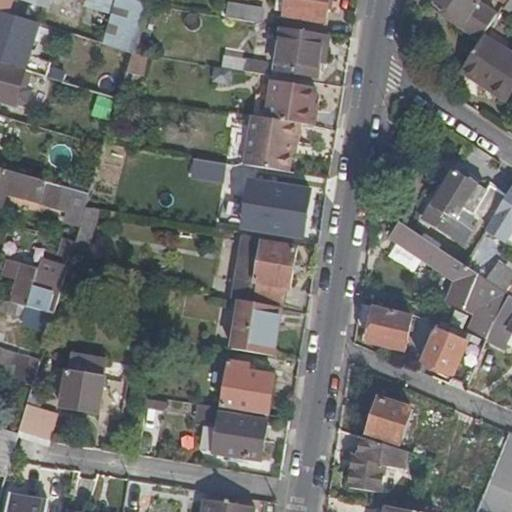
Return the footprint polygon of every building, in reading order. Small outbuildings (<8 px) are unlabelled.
[(0,0),(0,12),(9,15),(13,0),(0,0)] [(87,0),(86,6),(110,14),(114,0),(87,0)] [(114,46),(129,0),(116,0),(104,43),(114,46)] [(133,52),(147,4),(133,0),(129,0),(114,46),(133,52)] [(325,23),(328,0),(276,0),(275,11),(282,12),(285,13),(284,16),(325,23)] [(482,40),(485,37),(499,16),(480,3),(482,0),(434,0),(467,21),(463,28),(482,40)] [(229,3),(226,18),(261,23),(263,9),(229,3)] [(0,63),(17,68),(22,49),(28,50),(36,23),(9,15),(0,12),(0,63)] [(316,77),(319,62),(323,37),(284,31),(276,71),(316,77)] [(323,37),(319,62),(323,63),(328,38),(323,37)] [(482,40),(462,71),(506,100),(511,91),(511,55),(503,49),(506,45),(498,39),(494,43),(485,37),(482,40)] [(247,62),(245,71),(267,75),(268,65),(247,62)] [(21,85),(25,71),(17,68),(0,63),(0,104),(1,105),(2,101),(15,105),(17,99),(21,85)] [(273,81),(267,119),(297,124),(309,126),(313,101),(315,88),(273,81)] [(323,102),(313,101),(309,126),(319,127),(323,102)] [(267,119),(254,117),(246,167),(290,174),(297,124),(267,119)] [(97,164),(86,161),(83,170),(94,173),(97,164)] [(86,207),(90,194),(0,167),(0,209),(2,210),(7,191),(68,208),(64,220),(81,224),(86,207)] [(497,216),(508,198),(491,187),(488,192),(456,172),(435,206),(438,208),(428,223),(461,244),(473,226),(468,222),(472,215),(463,209),(466,206),(477,212),(478,212),(493,221),(497,216)] [(271,212),(269,221),(304,227),(311,192),(263,185),(259,210),(271,212)] [(511,190),(508,198),(497,216),(506,222),(511,225),(511,190)] [(225,204),(221,228),(238,231),(242,206),(225,204)] [(242,206),(238,231),(245,232),(258,234),(261,218),(254,216),(255,206),(242,205),(242,206)] [(100,209),(86,207),(81,224),(76,242),(73,250),(87,254),(100,209)] [(511,242),(511,225),(506,222),(498,234),(511,242)] [(440,248),(401,223),(391,237),(428,263),(440,248)] [(262,243),(264,235),(258,234),(245,232),(234,295),(282,303),(285,288),(290,288),(297,249),(262,243)] [(477,300),(486,279),(465,266),(440,248),(428,263),(443,273),(433,296),(463,309),(465,307),(469,297),(477,300)] [(505,292),(511,297),(511,271),(498,262),(486,279),(505,292)] [(54,314),(65,276),(23,264),(22,268),(20,274),(12,302),(54,314)] [(134,270),(101,264),(97,282),(130,288),(134,270)] [(505,292),(486,279),(477,300),(469,297),(465,307),(477,312),(467,332),(470,334),(486,340),(494,321),(505,292)] [(511,297),(505,292),(494,321),(511,330),(511,297)] [(48,333),(54,314),(12,302),(0,298),(0,309),(23,316),(29,327),(48,333)] [(282,308),(241,301),(232,349),(274,356),(282,308)] [(406,349),(411,315),(375,308),(369,342),(406,349)] [(506,350),(511,334),(511,330),(494,321),(486,340),(506,350)] [(486,340),(470,334),(466,343),(434,329),(421,361),(454,374),(454,373),(469,380),(486,340)] [(0,376),(33,386),(40,361),(0,349),(0,376)] [(106,361),(69,355),(61,408),(98,414),(106,361)] [(221,407),(268,415),(275,376),(247,371),(249,365),(230,362),(221,407)] [(414,409),(381,399),(369,434),(402,445),(414,409)] [(213,406),(199,404),(197,415),(211,417),(213,406)] [(56,414),(27,405),(20,429),(49,437),(56,414)] [(260,461),(267,422),(220,413),(212,454),(260,461)] [(18,435),(18,433),(0,428),(0,475),(5,477),(10,459),(14,447),(18,435)] [(405,451),(361,437),(356,454),(352,453),(343,483),(373,489),(381,463),(400,469),(405,451)] [(511,511),(511,488),(509,487),(498,511),(511,511)] [(44,511),(46,501),(9,495),(5,511),(44,511)] [(489,511),(494,501),(483,496),(476,511),(489,511)] [(253,511),(254,509),(230,504),(230,501),(226,501),(226,504),(205,500),(202,511),(253,511)]
